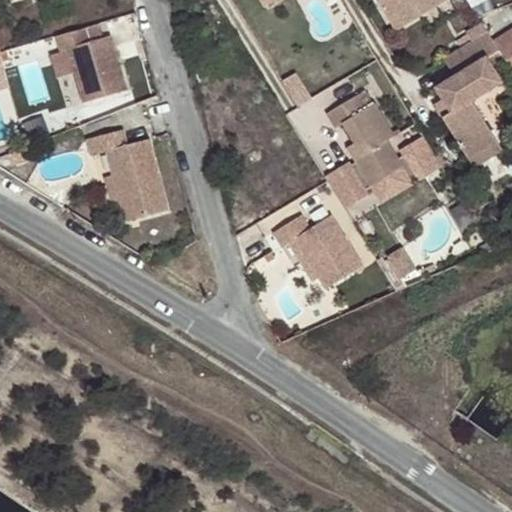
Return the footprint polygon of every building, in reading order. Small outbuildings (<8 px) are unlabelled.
[(370,0),(391,32),(445,1),(444,0),(370,0)] [(95,18),(55,30),(60,45),(67,43),(82,97),(126,84),(110,30),(99,33),(95,18)] [(488,31),(482,21),(467,30),(474,40),(488,31)] [(511,30),(494,42),(500,50),(505,59),(511,69),(511,30)] [(494,42),(488,31),(474,40),(443,58),(455,77),(435,89),(443,101),(451,113),(442,120),(470,161),(499,143),(474,106),(474,101),(501,83),(491,67),(486,59),(500,50),(494,42)] [(0,88),(2,89),(10,86),(0,47),(0,88)] [(491,67),(505,59),(500,50),(486,59),(491,67)] [(363,192),(368,189),(401,169),(408,181),(414,178),(416,182),(433,172),(415,141),(397,152),(401,157),(396,160),(385,141),(392,137),(372,104),(364,109),(354,94),(323,114),(332,129),(339,124),(350,142),(358,156),(351,161),(355,166),(350,169),(346,163),(332,172),(351,205),(366,196),(363,192)] [(434,107),(442,120),(451,113),(443,101),(434,107)] [(99,149),(105,173),(111,201),(115,221),(159,210),(142,138),(119,144),(115,127),(79,136),(83,153),(99,149)] [(415,141),(433,172),(438,169),(420,138),(415,141)] [(29,150),(26,141),(5,149),(9,158),(29,150)] [(350,142),(343,147),(351,161),(358,156),(350,142)] [(475,169),(504,151),(499,143),(470,161),(475,169)] [(378,205),(411,185),(408,181),(401,169),(368,189),(378,205)] [(111,201),(105,173),(95,175),(103,204),(111,201)] [(279,245),(286,241),(293,237),(317,276),(323,288),(361,266),(329,214),(307,227),(299,213),(270,230),(279,245)] [(293,237),(286,241),(309,281),(317,276),(293,237)] [(406,247),(392,254),(402,277),(417,270),(406,247)]
